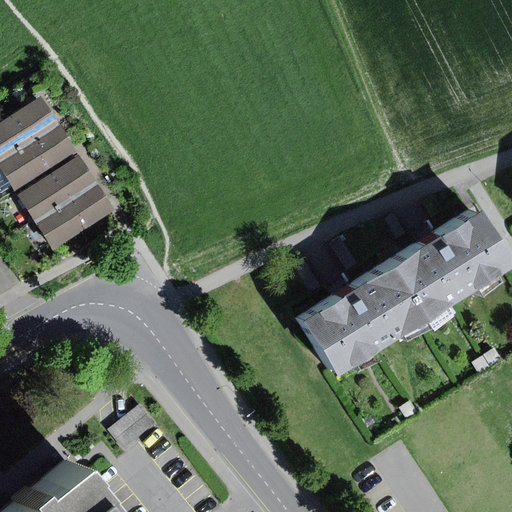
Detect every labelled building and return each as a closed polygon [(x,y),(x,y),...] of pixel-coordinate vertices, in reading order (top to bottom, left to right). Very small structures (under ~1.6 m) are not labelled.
[(45,99),(0,126),(0,161),(60,124),(45,99)] [(78,152),(60,124),(0,161),(0,168),(12,187),(15,192),(78,152)] [(81,157),(19,196),(36,224),(99,184),(81,157)] [(12,187),(0,168),(0,190),(2,194),(12,187)] [(116,212),(99,184),(36,224),(42,233),(54,251),(116,212)] [(468,209),(377,262),(409,315),(499,261),(468,209)] [(377,262),(289,314),(321,367),(409,315),(377,262)] [(487,347),(467,361),(475,373),(496,358),(487,347)] [(404,398),(394,406),(402,416),(412,409),(404,398)] [(140,405),(111,428),(126,448),(156,425),(140,405)] [(16,503),(5,511),(110,511),(104,504),(101,506),(92,494),(93,493),(81,478),(84,476),(71,460),(31,492),(27,487),(12,499),(16,503)]
